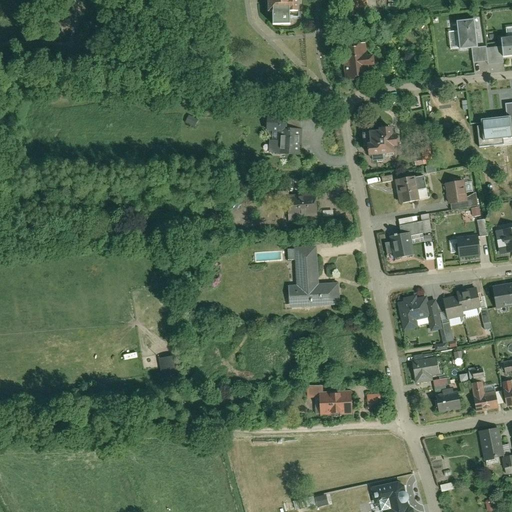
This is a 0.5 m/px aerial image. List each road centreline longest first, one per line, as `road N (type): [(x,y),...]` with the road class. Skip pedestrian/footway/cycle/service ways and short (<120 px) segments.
road 1 (track): [(348,104),(340,94),(215,89),(0,61)]
road 2 (residential): [(377,284),(348,104)]
road 3 (residential): [(511,74),(369,91),(348,104)]
road 4 (residential): [(411,433),(377,284)]
road 5 (residential): [(377,284),(511,268)]
